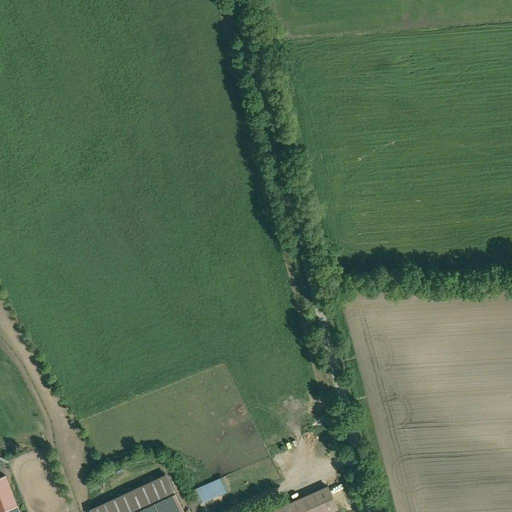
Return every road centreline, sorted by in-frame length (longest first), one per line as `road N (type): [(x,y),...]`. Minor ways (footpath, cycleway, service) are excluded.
road 1 (unclassified): [(379,511),(239,0)]
road 2 (track): [(218,511),(362,449)]
